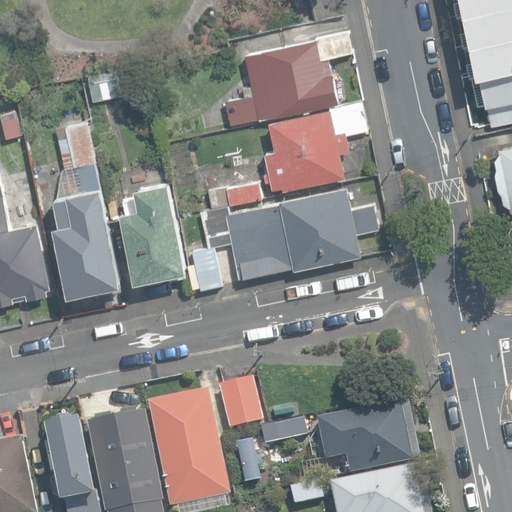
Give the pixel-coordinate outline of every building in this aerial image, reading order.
[(511,0),(466,0),(483,73),(476,74),(482,104),(477,105),(482,128),(511,121),(511,0)] [(320,37),(324,57),(355,51),(350,31),(320,37)] [(232,120),(233,124),(250,120),(340,101),(331,57),(323,58),(319,37),(246,52),(255,93),(227,99),(232,120)] [(92,82),(95,99),(123,93),(119,76),(92,82)] [(348,128),(349,134),(372,129),(365,98),(334,106),(337,120),(339,130),(348,128)] [(285,184),(286,187),(348,174),(343,150),(351,149),(347,129),(339,130),(338,130),(336,120),(333,107),(332,108),(276,120),(272,121),(278,148),(267,151),(271,169),(266,170),(268,180),(273,179),(275,186),(285,184)] [(3,120),(8,137),(23,133),(19,120),(19,119),(17,110),(2,113),(4,120),(3,120)] [(70,294),(125,283),(104,184),(95,186),(81,121),(47,128),(56,171),(55,194),(61,221),(55,222),(70,294)] [(511,144),(500,147),(501,151),(496,158),(498,167),(496,173),(499,187),(503,192),(504,201),(511,205),(511,206),(511,144)] [(0,303),(51,293),(49,287),(54,286),(41,220),(12,226),(1,169),(0,168),(0,303)] [(153,276),(154,280),(191,272),(171,178),(138,185),(142,205),(123,209),(139,279),(153,276)] [(229,186),(233,202),(264,195),(260,179),(229,186)] [(210,188),(215,206),(228,203),(223,185),(223,184),(210,188)] [(233,241),(241,277),(295,265),(296,268),(363,253),(359,232),(380,227),(375,203),(354,207),(349,185),(282,199),(282,202),(233,212),(231,203),(219,206),(215,207),(201,209),(209,246),(233,241)] [(194,251),(202,288),(225,283),(217,246),(194,251)] [(221,383),(232,427),(265,419),(265,418),(255,375),(221,383)] [(151,400),(173,506),(233,493),(211,387),(151,400)] [(349,455),(353,472),(415,460),(416,458),(421,457),(409,399),(403,401),(401,401),(401,399),(319,416),(328,459),(349,455)] [(165,511),(163,496),(165,496),(147,403),(139,405),(138,401),(121,405),(122,409),(113,411),(112,406),(96,409),(96,410),(97,414),(89,416),(108,511),(165,511)] [(273,407),(275,416),(294,412),(292,403),(273,407)] [(98,494),(81,416),(50,423),(54,440),(42,443),(54,499),(60,498),(62,511),(99,511),(96,494),(98,494)] [(265,425),(269,441),(310,432),(306,416),(278,422),(265,425)] [(0,511),(39,511),(25,436),(21,436),(20,430),(0,434),(0,511)] [(255,438),(237,442),(247,483),(263,480),(259,466),(265,464),(262,455),(259,456),(255,438)] [(433,511),(423,463),(417,464),(416,464),(416,462),(332,480),(333,483),(327,485),(329,496),(329,497),(336,496),(339,511),(433,511)] [(293,488),(296,502),(325,496),(323,482),(293,488)]
